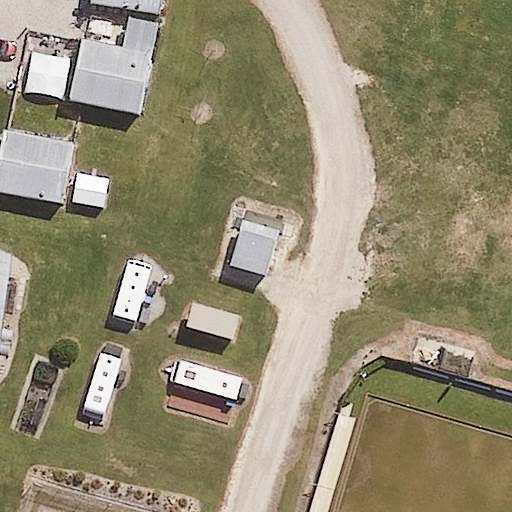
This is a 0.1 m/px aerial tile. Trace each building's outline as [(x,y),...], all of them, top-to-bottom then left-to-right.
[(103,0),(128,5),(160,10),(161,0),(103,0)] [(142,109),(160,10),(128,5),(124,28),(83,21),(69,96),(142,109)] [(0,117),(0,187),(63,198),(75,131),(0,117)] [(81,158),(75,182),(119,192),(125,169),(81,158)] [(293,211),(243,196),(226,254),(276,269),(293,211)] [(84,238),(35,231),(27,296),(62,300),(66,266),(80,268),(84,238)] [(0,386),(18,243),(0,240),(0,386)] [(113,246),(99,305),(118,310),(133,251),(113,246)] [(200,277),(178,333),(201,343),(223,286),(200,277)] [(122,337),(103,410),(136,419),(155,346),(122,337)]
